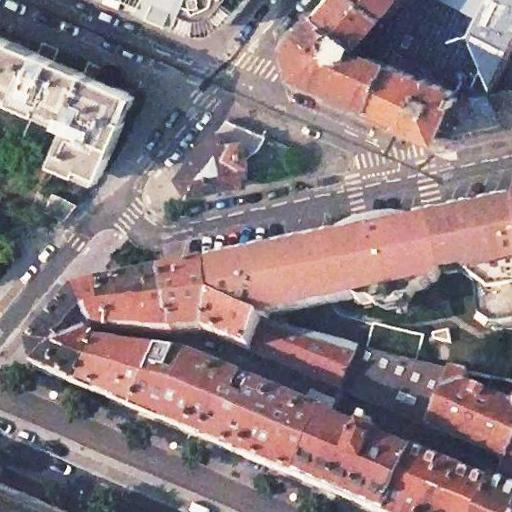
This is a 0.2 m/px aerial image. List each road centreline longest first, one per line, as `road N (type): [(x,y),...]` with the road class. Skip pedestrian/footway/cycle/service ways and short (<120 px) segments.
road 1 (residential): [(117,203),(154,233),(405,181)]
road 2 (residential): [(223,81),(388,154),(405,181)]
road 3 (residential): [(32,0),(223,81)]
road 4 (residential): [(0,334),(117,203)]
road 5 (primary): [(0,446),(151,511)]
road 6 (residential): [(223,81),(117,203)]
